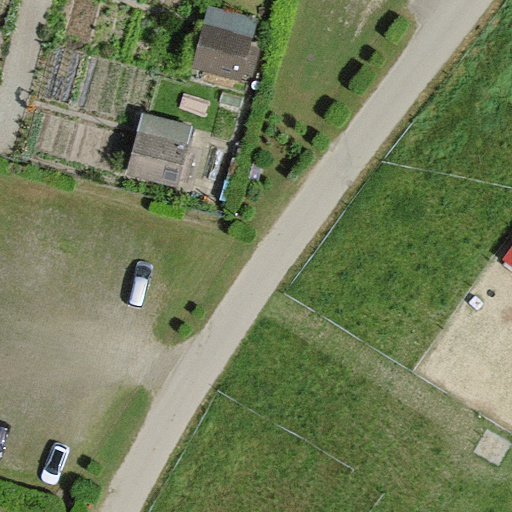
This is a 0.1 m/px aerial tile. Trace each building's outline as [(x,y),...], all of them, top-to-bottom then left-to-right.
[(207,32),(256,43),(260,24),(212,13),(207,32)] [(207,32),(198,72),(246,83),(247,77),(254,49),(256,43),(207,32)] [(256,79),(262,51),(254,49),(247,77),(256,79)] [(142,138),(190,149),(194,130),(146,119),(142,138)] [(142,138),(132,178),(180,189),(182,184),(188,156),(190,149),(142,138)] [(190,186),(196,157),(188,156),(182,184),(190,186)]
